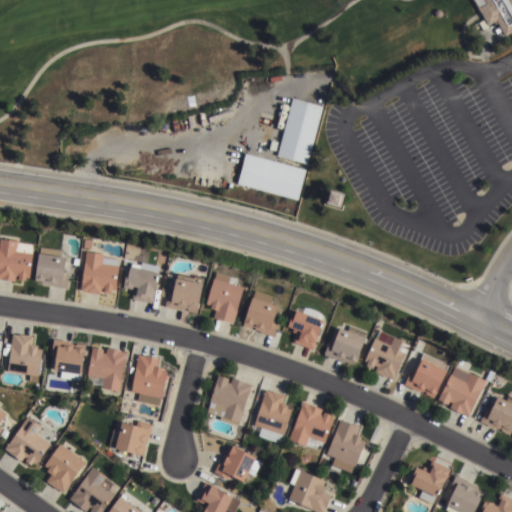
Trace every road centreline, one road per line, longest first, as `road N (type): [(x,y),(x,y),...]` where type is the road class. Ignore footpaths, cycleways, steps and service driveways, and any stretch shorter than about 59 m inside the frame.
road 1 (residential): [(0,307),(136,326),(302,372),(511,469)]
road 2 (tertiary): [(0,181),(225,224),(333,259),(511,336)]
road 3 (residential): [(198,341),(178,460)]
